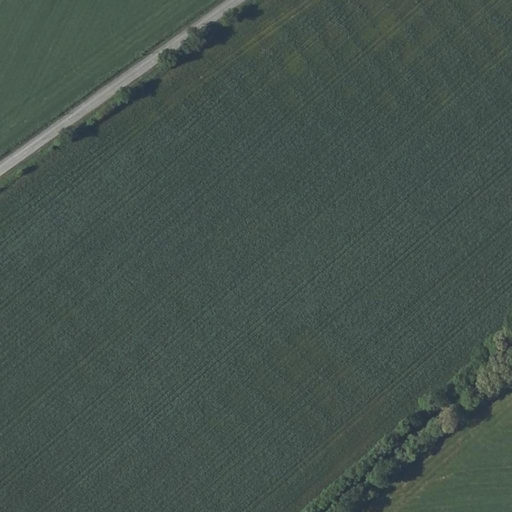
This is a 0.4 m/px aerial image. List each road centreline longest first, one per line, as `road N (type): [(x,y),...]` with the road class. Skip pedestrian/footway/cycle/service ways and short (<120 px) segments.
road 1 (unclassified): [(0,172),(240,0)]
road 2 (track): [(511,355),(331,511)]
